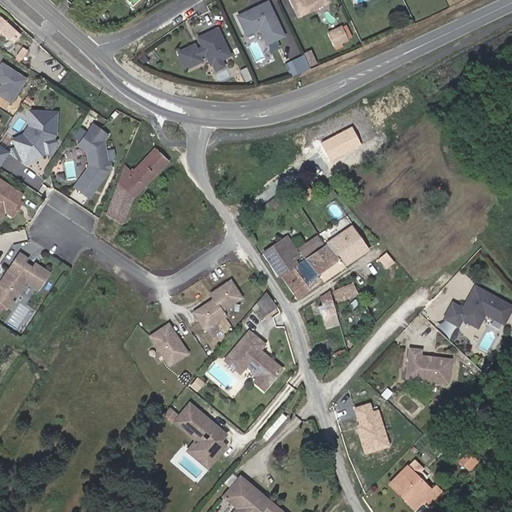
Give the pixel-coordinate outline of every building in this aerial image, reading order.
[(289,0),(293,8),(310,1),(314,9),(330,2),(328,0),(289,0)] [(268,2),(238,16),(247,34),(260,28),(267,44),(284,36),(268,2)] [(0,16),(0,31),(9,39),(17,31),(0,16)] [(230,56),(218,28),(198,38),(202,47),(197,50),(194,45),(178,52),(185,69),(202,61),(200,57),(205,54),(210,65),(212,64),(221,60),(230,56)] [(342,28),(327,35),(333,47),(347,40),(342,28)] [(18,57),(22,60),(28,51),(24,48),(18,57)] [(306,54),(287,62),(292,75),(311,68),(306,54)] [(212,64),(215,70),(224,66),(221,60),(212,64)] [(27,79),(1,62),(0,63),(0,84),(1,85),(0,85),(0,96),(11,103),(27,79)] [(13,139),(16,145),(27,140),(36,127),(36,112),(30,112),(30,126),(24,134),(13,139)] [(16,145),(24,163),(42,155),(45,150),(43,149),(51,138),(53,139),(56,135),(57,113),(36,112),(36,127),(27,140),(16,145)] [(109,135),(94,125),(80,144),(89,151),(90,166),(80,179),(95,189),(108,170),(107,141),(106,140),(109,135)] [(352,128),(320,142),(328,160),(360,146),(352,128)] [(0,146),(0,164),(8,152),(0,146)] [(117,186),(134,198),(168,161),(155,149),(134,171),(131,169),(129,170),(124,167),(117,186)] [(22,194),(0,179),(0,206),(6,211),(13,216),(19,207),(16,205),(18,200),(22,194)] [(95,189),(80,179),(75,187),(90,197),(95,189)] [(304,200),(313,194),(306,183),(296,189),(304,200)] [(122,223),(134,198),(117,186),(107,214),(122,223)] [(352,226),(328,242),(346,264),(368,248),(352,226)] [(125,234),(134,240),(137,235),(128,229),(125,234)] [(305,260),(307,258),(327,244),(323,238),(322,238),(300,253),(289,236),(266,252),(282,276),(295,266),(305,260)] [(346,264),(328,242),(327,244),(307,258),(322,281),(324,280),(346,264)] [(20,252),(0,282),(0,301),(7,306),(12,299),(17,291),(19,293),(27,280),(40,288),(50,272),(36,263),(33,267),(30,265),(29,267),(24,264),(28,258),(20,252)] [(307,258),(305,260),(295,266),(297,268),(311,289),(312,288),(322,281),(307,258)] [(297,268),(295,266),(282,276),(297,298),(311,289),(297,268)] [(199,312),(196,314),(206,329),(226,316),(222,311),(242,297),(231,281),(211,294),(214,299),(198,310),(199,312)] [(339,302),(359,293),(354,282),(335,290),(339,302)] [(505,323),(511,310),(511,305),(476,286),(463,308),(453,303),(445,317),(459,325),(463,318),(469,321),(473,313),(482,311),(486,313),(505,323)] [(327,325),(340,321),(332,294),(331,290),(322,296),(325,305),(321,307),(327,325)] [(265,292),(258,301),(253,308),(261,319),(276,309),(265,292)] [(473,313),(469,321),(478,327),(486,313),(482,311),(473,313)] [(189,353),(169,322),(150,334),(171,365),(189,353)] [(267,346),(249,332),(226,359),(229,361),(228,363),(241,373),(242,372),(244,374),(249,367),(254,371),(253,372),(260,377),(262,377),(272,385),(285,370),(272,360),(269,360),(266,358),(267,356),(262,352),(267,346)] [(356,344),(355,339),(346,341),(349,350),(356,344)] [(342,350),(336,353),(338,358),(344,355),(344,354),(347,352),(346,349),(342,351),(342,350)] [(409,350),(406,379),(447,383),(450,360),(419,357),(420,351),(409,350)] [(191,384),(197,389),(203,382),(197,377),(191,384)] [(355,426),(364,454),(389,446),(378,409),(374,410),(371,402),(353,408),(358,425),(355,426)] [(190,403),(174,421),(196,439),(190,447),(200,456),(203,452),(210,458),(217,449),(214,447),(226,434),(212,421),(208,426),(204,422),(208,418),(190,403)] [(166,414),(173,419),(179,411),(172,406),(166,414)] [(200,456),(190,447),(188,449),(207,465),(219,451),(217,449),(210,458),(203,452),(200,456)] [(469,452),(460,461),(468,468),(476,459),(469,452)] [(411,498),(408,501),(416,508),(426,498),(433,505),(444,493),(436,485),(432,490),(416,474),(423,467),(414,459),(407,466),(410,469),(396,483),(411,498)] [(407,466),(390,483),(408,501),(411,498),(396,483),(410,469),(407,466)] [(283,511),(240,476),(223,496),(237,508),(233,511),(262,511),(263,511),(283,511)]
